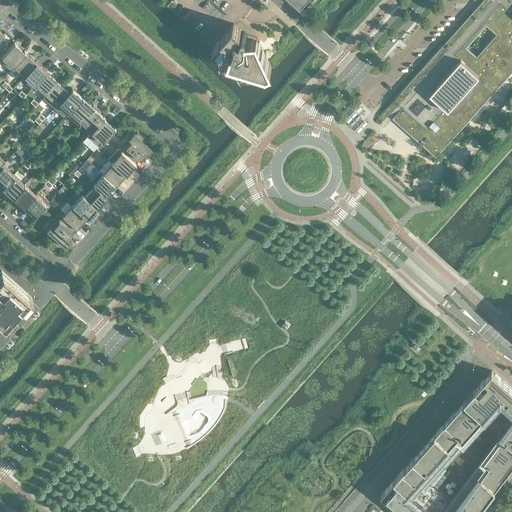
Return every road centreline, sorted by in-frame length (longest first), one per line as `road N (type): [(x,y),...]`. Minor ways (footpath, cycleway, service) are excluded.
road 1 (residential): [(59,278),(175,142),(1,0)]
road 2 (tertiary): [(276,168),(241,188),(109,335)]
road 3 (tertiary): [(119,344),(246,204),(282,189)]
road 4 (tertiary): [(319,198),(471,319)]
road 5 (tertiary): [(471,319),(335,182)]
road 6 (tertiary): [(0,477),(119,344)]
road 7 (tertiary): [(109,335),(0,458)]
